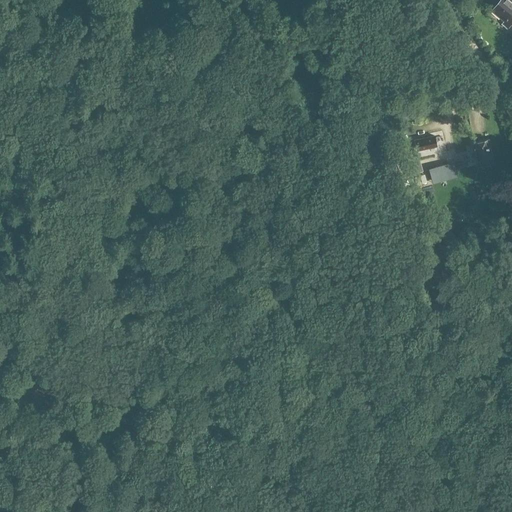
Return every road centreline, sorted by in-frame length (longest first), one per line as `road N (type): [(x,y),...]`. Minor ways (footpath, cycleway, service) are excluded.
road 1 (track): [(374,0),(353,45),(304,276),(164,511)]
road 2 (track): [(111,0),(0,178)]
road 3 (track): [(252,511),(286,471),(332,472),(432,511)]
road 4 (track): [(442,0),(511,106)]
